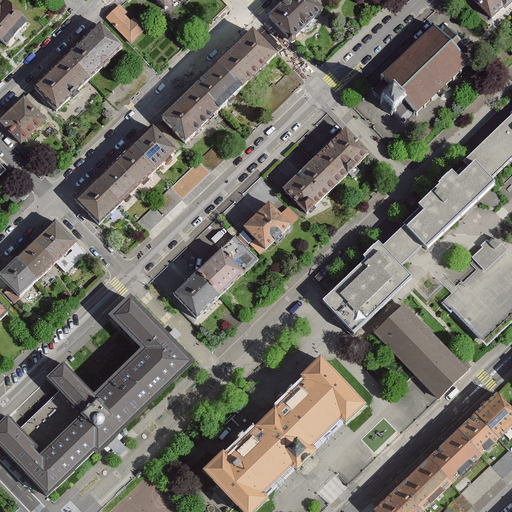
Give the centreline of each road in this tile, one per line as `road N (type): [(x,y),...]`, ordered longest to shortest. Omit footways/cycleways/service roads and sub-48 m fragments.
road 1 (residential): [(247,10),(52,198)]
road 2 (unclassified): [(128,276),(322,90)]
road 3 (secondary): [(511,354),(350,508)]
road 4 (unclassified): [(0,399),(128,276)]
road 5 (residential): [(0,93),(98,0)]
road 6 (unclassified): [(322,90),(417,0)]
